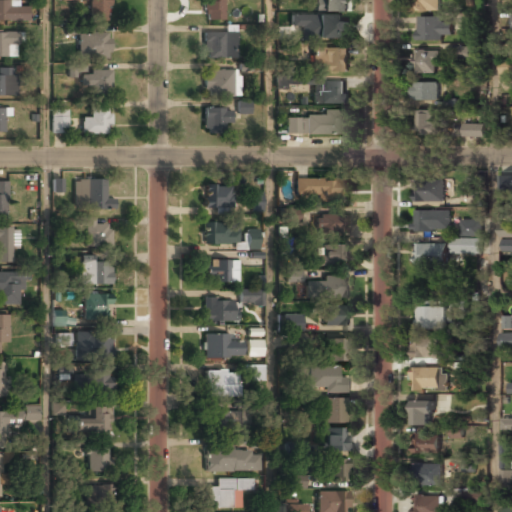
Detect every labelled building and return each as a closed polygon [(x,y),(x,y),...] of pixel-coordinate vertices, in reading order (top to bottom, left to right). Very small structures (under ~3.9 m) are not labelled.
[(17,0),(0,0),(0,20),(28,21),(28,6),(17,6),(17,0)] [(89,0),(89,22),(109,22),(109,0),(89,0)] [(223,0),(202,0),(202,21),(223,21),(223,0)] [(347,13),(347,0),(313,0),(314,14),(347,13)] [(440,0),(419,0),(419,9),(440,9),(440,0)] [(290,26),(301,26),(301,39),(346,39),(346,22),(339,22),(339,15),(290,15),(290,26)] [(417,38),(452,38),(452,15),(417,15),(417,38)] [(0,57),(17,57),(17,31),(0,31),(0,57)] [(203,33),(203,59),(236,59),(236,33),(203,33)] [(77,35),(77,59),(109,59),(109,35),(77,35)] [(477,58),(477,46),(458,47),(458,59),(477,58)] [(310,49),(310,72),(346,72),(346,49),(310,49)] [(415,72),(438,72),(438,49),(415,49),(415,72)] [(500,73),(511,73),(511,60),(500,61),(500,73)] [(0,96),(15,96),(15,67),(0,67),(0,96)] [(109,71),(80,71),(80,94),(109,94),(109,71)] [(236,96),(236,71),(203,71),(203,96),(236,96)] [(286,84),(295,85),(295,74),(276,74),(275,89),(286,89),(286,84)] [(411,82),(411,100),(439,100),(439,82),(411,82)] [(312,105),(347,105),(347,93),(340,93),(340,83),(312,83),(312,105)] [(236,114),(250,114),(249,100),(236,101),(236,114)] [(0,132),(4,132),(4,116),(10,116),(10,107),(0,107),(0,132)] [(80,135),(109,135),(109,109),(90,109),(90,119),(80,119),(80,135)] [(230,124),(230,109),(203,109),(203,133),(223,133),(223,124),(230,124)] [(51,110),(51,135),(66,135),(66,110),(51,110)] [(416,111),(416,135),(434,135),(434,111),(416,111)] [(341,116),(285,115),(284,135),(341,136),(341,116)] [(485,138),(485,124),(464,124),(464,138),(485,138)] [(511,188),(511,177),(502,178),(502,189),(511,188)] [(60,193),(60,179),(51,179),(51,193),(60,193)] [(104,199),(104,181),(72,180),(72,210),(113,210),(113,199),(104,199)] [(347,200),(347,180),(293,180),(293,200),(347,200)] [(416,181),(416,202),(444,202),(444,181),(416,181)] [(203,210),(231,210),(231,187),(203,187),(203,210)] [(251,210),(258,210),(259,195),(252,195),(251,210)] [(277,224),(299,225),(299,208),(277,208),(277,224)] [(412,231),(449,231),(449,211),(412,211),(412,231)] [(315,234),(347,234),(347,216),(315,216),(315,234)] [(93,219),(82,219),(82,247),(110,247),(110,226),(93,226),(93,219)] [(461,221),(461,236),(479,236),(479,221),(461,221)] [(511,237),(511,221),(500,221),(500,237),(511,237)] [(202,244),(236,244),(236,223),(202,223),(202,244)] [(0,263),(14,263),(13,228),(0,228),(0,263)] [(247,231),(247,250),(260,250),(260,231),(247,231)] [(511,238),(502,239),(502,252),(511,251),(511,238)] [(480,240),(452,240),(452,255),(480,255),(480,240)] [(416,244),(416,265),(447,265),(447,244),(416,244)] [(313,247),(313,266),(346,266),(346,247),(313,247)] [(110,284),(110,257),(79,257),(79,284),(110,284)] [(203,283),(237,283),(237,261),(203,261),(203,283)] [(286,282),(301,283),(301,271),(286,271),(286,282)] [(0,306),(20,306),(20,273),(0,273),(0,306)] [(304,299),(347,299),(347,279),(304,279),(304,299)] [(262,290),(238,290),(238,305),(262,305),(262,290)] [(109,295),(82,295),(82,320),(109,320),(109,295)] [(231,322),(231,300),(202,300),(202,322),(231,322)] [(452,310),(463,310),(462,302),(452,302),(452,310)] [(322,327),(348,327),(348,307),(322,307),(322,327)] [(444,307),(416,307),(416,328),(444,328),(444,307)] [(50,325),(69,325),(70,318),(63,318),(63,310),(51,310),(50,325)] [(0,341),(8,342),(9,315),(0,314),(0,341)] [(282,315),(282,332),(301,332),(301,315),(282,315)] [(511,328),(511,315),(503,315),(503,328),(511,328)] [(74,333),(74,356),(110,356),(110,333),(74,333)] [(288,334),(288,351),(304,351),(303,334),(288,334)] [(202,335),(202,358),(241,358),(241,343),(228,343),(228,335),(202,335)] [(511,335),(500,335),(500,346),(511,346),(511,335)] [(411,339),(411,359),(438,359),(438,339),(411,339)] [(348,340),(321,340),(321,362),(348,362),(348,340)] [(260,342),(247,342),(247,356),(260,356),(260,342)] [(263,365),(245,366),(245,381),(264,380),(263,365)] [(348,378),(338,378),(338,367),(308,367),(307,392),(347,392),(348,378)] [(441,390),(441,369),(411,369),(411,390),(441,390)] [(73,371),(73,393),(110,393),(110,371),(73,371)] [(204,371),(204,395),(238,395),(238,371),(204,371)] [(321,422),(345,422),(345,399),(321,399),(321,422)] [(432,401),(412,401),(412,426),(432,426),(432,401)] [(51,403),(51,416),(65,415),(64,402),(51,403)] [(23,421),(39,421),(39,405),(23,406),(23,421)] [(110,407),(88,407),(88,417),(74,417),(74,433),(110,433),(110,407)] [(208,411),(208,434),(241,434),(241,411),(208,411)] [(0,428),(16,428),(16,413),(0,413),(0,428)] [(502,430),(511,430),(511,417),(502,418),(502,430)] [(451,438),(463,439),(464,425),(451,425),(451,438)] [(348,450),(347,428),(322,428),(323,450),(348,450)] [(440,435),(414,435),(414,454),(440,454),(440,435)] [(305,456),(304,440),(283,441),(283,457),(305,456)] [(500,468),(511,468),(511,448),(511,442),(500,442),(500,468)] [(109,471),(109,448),(87,448),(87,471),(109,471)] [(203,472),(257,472),(257,450),(203,450),(203,472)] [(1,454),(0,454),(0,485),(9,485),(9,474),(1,474),(1,454)] [(463,471),(473,471),(473,455),(463,455),(463,471)] [(347,458),(323,458),(323,481),(347,481),(347,458)] [(441,465),(417,465),(417,486),(441,486),(441,465)] [(511,470),(500,470),(501,490),(511,490),(511,470)] [(292,488),(305,489),(305,476),(292,475),(292,488)] [(205,487),(204,508),(238,509),(238,491),(250,492),(251,480),(214,479),(214,488),(205,487)] [(87,507),(111,507),(111,484),(87,484),(87,507)] [(463,489),(463,504),(483,503),(483,489),(463,489)] [(316,492),(316,511),(348,511),(348,492),(316,492)] [(414,511),(441,511),(441,497),(414,496),(414,511)]
